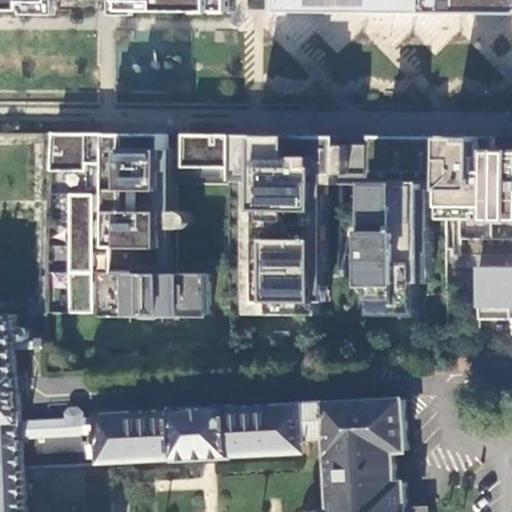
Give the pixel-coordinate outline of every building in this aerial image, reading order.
[(0,0),(0,8),(34,9),(35,0),(63,1),(63,0),(0,0)] [(63,9),(63,1),(35,0),(34,9),(63,9)] [(125,0),(125,10),(232,11),(232,0),(125,0)] [(511,15),(511,0),(266,0),(267,15),(434,15),(511,15)] [(214,313),(214,273),(171,272),(172,134),(58,133),(57,170),(92,170),(92,162),(114,163),(114,272),(98,272),(98,280),(114,281),(114,312),(214,313)] [(236,134),(190,134),(190,166),(229,167),(236,166),(236,134)] [(235,179),(236,181),(255,181),(254,313),(327,313),(327,300),(327,270),(334,270),(345,270),(346,175),(379,175),(379,181),(380,181),(379,254),(379,269),(379,315),(428,315),(428,282),(429,188),(429,182),(429,176),(441,176),(454,177),(454,136),(373,135),(373,142),(346,142),(346,135),(236,134),(236,166),(235,179)] [(453,217),(511,217),(511,136),(454,136),(454,177),(454,183),(453,217)] [(439,188),(429,188),(428,282),(438,281),(439,188)] [(99,193),(75,193),(74,312),(98,312),(98,280),(98,272),(99,193)] [(193,211),(181,210),(180,227),(193,227),(197,224),(199,222),(199,220),(199,218),(199,216),(197,214),(193,211)] [(379,254),(351,254),(351,270),(379,269),(379,254)] [(511,265),(486,266),(486,318),(511,318),(511,265)] [(0,511),(32,511),(31,466),(112,461),(108,418),(90,419),(90,412),(85,408),(77,408),(73,413),(73,420),(29,422),(27,375),(25,375),(24,350),(43,349),(43,341),(24,341),(23,313),(0,314),(0,511)] [(410,511),(411,506),(409,482),(400,482),(399,451),(413,451),(410,400),(238,410),(233,406),(225,406),(224,409),(196,410),(196,407),(184,408),(181,412),(108,416),(108,418),(112,461),(118,461),(133,460),(146,460),(184,458),(185,460),(210,458),(242,457),(243,455),(315,452),(314,436),(334,435),(338,511),(329,511),(410,511)] [(133,460),(118,461),(120,489),(119,490),(119,492),(119,494),(119,511),(135,511),(133,470),(133,460)] [(133,460),(133,470),(146,470),(146,460),(133,460)]
